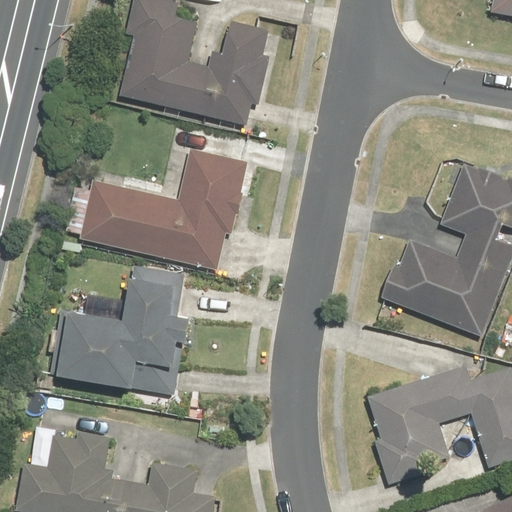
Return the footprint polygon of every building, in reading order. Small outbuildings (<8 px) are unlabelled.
[(123,95),(129,96),(252,125),(256,104),(267,106),(278,59),(267,56),(274,29),(239,21),(232,54),(223,52),(220,67),(197,62),(206,24),(183,18),(187,0),(140,0),(133,33),(137,34),(123,95)] [(511,0),(498,0),(497,9),(511,11),(511,0)] [(99,180),(84,235),(219,269),(229,231),(240,233),(257,165),(197,150),(184,201),(99,180)] [(402,265),(389,296),(486,337),(511,275),(511,176),(472,160),(447,217),(474,228),(462,257),(419,239),(407,267),(402,265)] [(96,310),(68,305),(55,371),(181,394),(191,338),(199,339),(204,313),(185,309),(192,273),(140,263),(133,298),(100,292),(96,310)] [(470,367),(373,397),(387,441),(381,443),(393,483),(462,461),(449,420),(480,411),(496,463),(511,457),(511,366),(473,378),(470,367)] [(31,462),(22,510),(34,511),(221,511),(225,494),(203,489),(208,465),(159,456),(153,485),(111,477),(118,441),(60,430),(53,466),(31,462)] [(511,511),(511,493),(488,504),(491,511),(511,511)]
